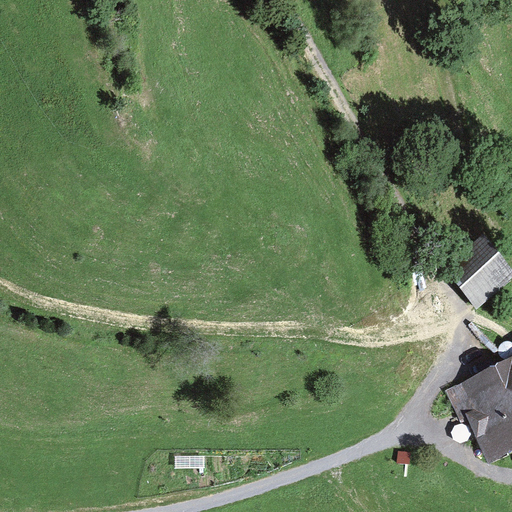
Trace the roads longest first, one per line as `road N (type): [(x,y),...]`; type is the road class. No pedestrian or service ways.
road 1 (track): [(170,511),(279,481),(408,424),(459,359),(467,334),(335,83),(279,0)]
road 2 (track): [(511,253),(464,163),(432,0)]
